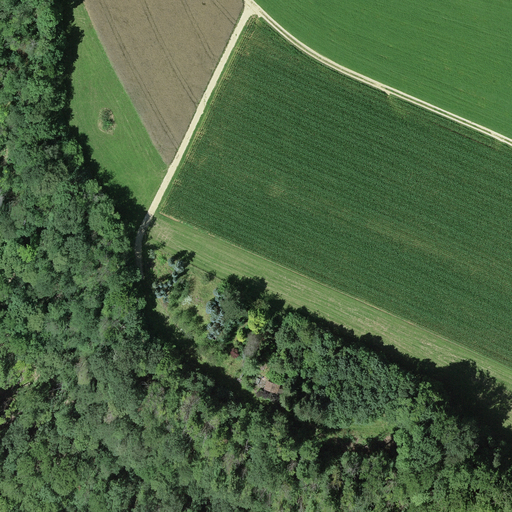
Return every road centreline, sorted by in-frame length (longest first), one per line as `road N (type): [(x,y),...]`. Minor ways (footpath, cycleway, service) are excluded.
road 1 (track): [(382,427),(294,413),(245,393),(171,339),(146,295),(138,249),(144,225),(252,4)]
road 2 (track): [(511,143),(331,64),(248,0)]
